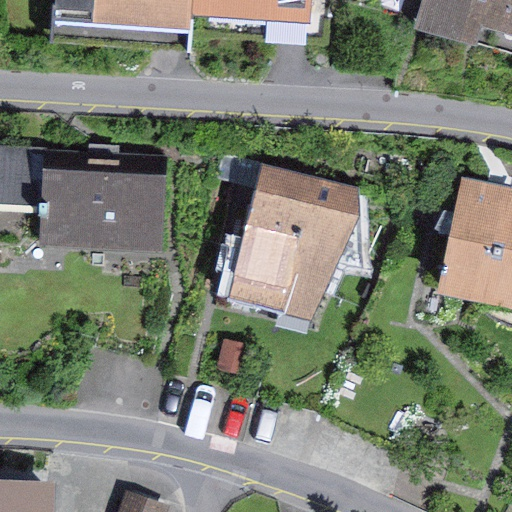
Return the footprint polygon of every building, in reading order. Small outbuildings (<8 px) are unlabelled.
[(154,9),(192,11),(192,0),(53,0),(53,19),(155,28),(154,9)] [(192,0),(192,11),(192,15),(312,21),(313,0),(192,0)] [(511,0),(423,0),(420,11),(511,37),(511,0)] [(0,200),(38,203),(38,215),(44,215),(43,243),(159,248),(164,159),(0,151),(0,200)] [(278,301),(314,310),(345,246),(362,249),(374,223),(355,215),(357,187),(262,164),(228,301),(275,312),(278,301)] [(511,201),(464,191),(443,288),(486,297),(484,310),(499,320),(511,324),(511,201)] [(166,296),(110,283),(96,338),(152,351),(166,296)] [(258,391),(321,408),(346,354),(273,334),(258,391)] [(428,391),(346,354),(321,408),(403,445),(428,391)] [(0,511),(47,511),(48,488),(3,487),(0,485),(0,511)] [(159,511),(129,501),(124,511),(159,511)]
